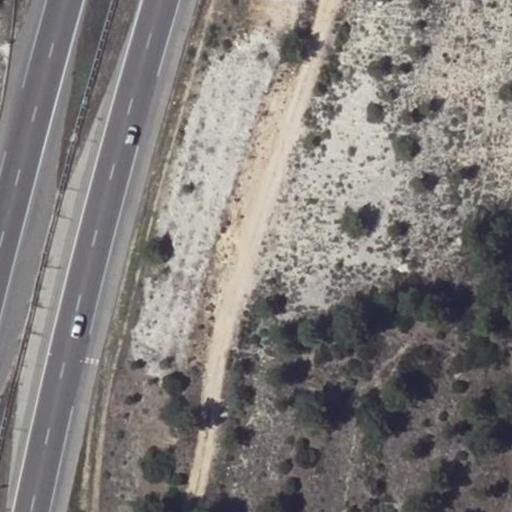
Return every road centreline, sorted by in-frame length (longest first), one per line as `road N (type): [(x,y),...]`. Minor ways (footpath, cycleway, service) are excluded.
road 1 (motorway): [(42,511),(170,0)]
road 2 (motorway): [(66,0),(0,249)]
